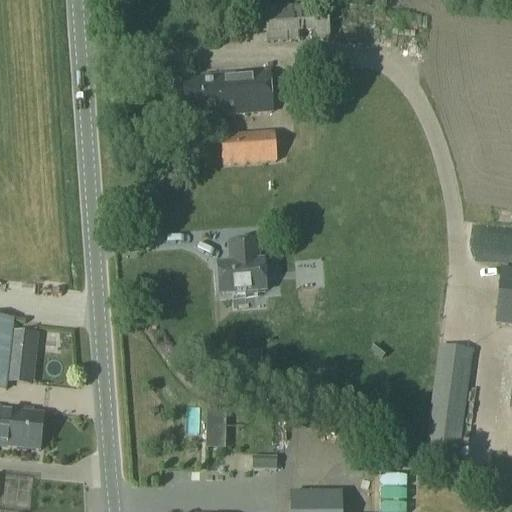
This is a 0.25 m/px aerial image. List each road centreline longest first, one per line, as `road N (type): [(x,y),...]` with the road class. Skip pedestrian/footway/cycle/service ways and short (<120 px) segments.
road 1 (unknown): [(78,58),(349,51),(388,69),(403,91),(460,257),(487,360)]
road 2 (tertiary): [(113,511),(74,0)]
